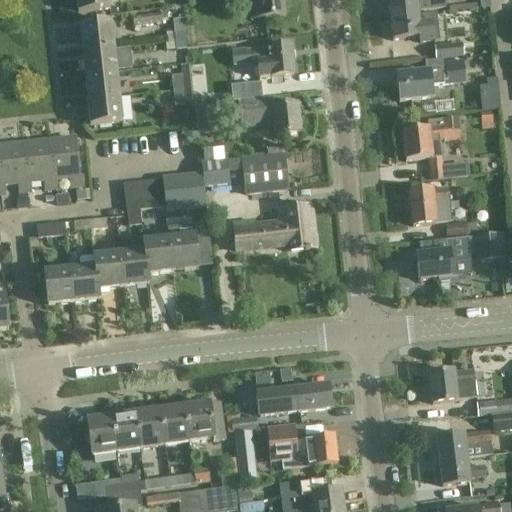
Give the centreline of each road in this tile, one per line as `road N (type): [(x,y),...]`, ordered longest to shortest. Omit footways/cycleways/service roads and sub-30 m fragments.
road 1 (residential): [(362,336),(326,0)]
road 2 (tertiary): [(40,371),(362,336)]
road 3 (residential): [(187,161),(104,168),(109,215),(21,226)]
road 4 (residential): [(385,511),(362,336)]
road 5 (tertiary): [(362,336),(511,323)]
road 6 (residential): [(40,371),(21,226)]
road 7 (residential): [(40,371),(60,511)]
road 8 (residential): [(511,138),(497,0)]
